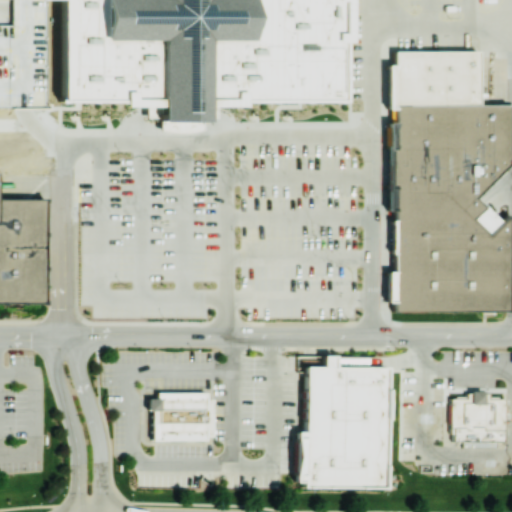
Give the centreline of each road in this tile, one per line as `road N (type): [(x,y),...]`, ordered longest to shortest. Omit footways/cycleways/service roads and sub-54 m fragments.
road 1 (residential): [(63,336),(508,336)]
road 2 (residential): [(65,138),(63,336)]
road 3 (residential): [(100,511),(96,428),(63,336)]
road 4 (residential): [(63,336),(57,380),(75,441),(76,511)]
